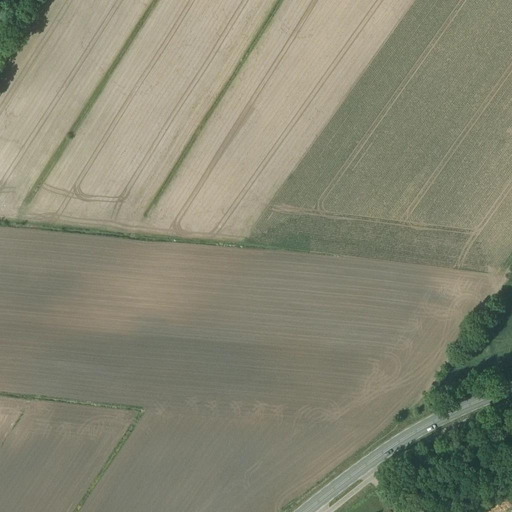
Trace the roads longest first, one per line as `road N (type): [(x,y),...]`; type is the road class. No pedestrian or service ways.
road 1 (primary): [(304,511),(398,441),(511,388)]
road 2 (track): [(511,267),(405,423)]
